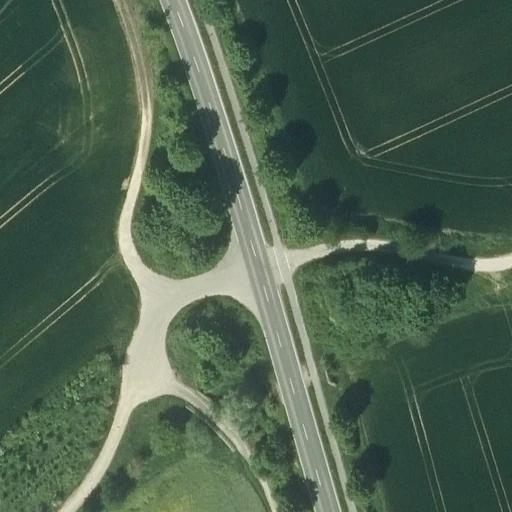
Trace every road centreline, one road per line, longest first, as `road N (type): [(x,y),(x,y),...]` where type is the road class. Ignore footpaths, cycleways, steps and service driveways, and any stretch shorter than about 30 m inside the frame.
road 1 (track): [(67,511),(99,476),(154,301),(280,258),(355,245),(467,268),(511,265)]
road 2 (secondary): [(326,511),(170,0)]
road 3 (track): [(121,0),(145,87),(147,127),(121,236),(154,301)]
road 4 (track): [(137,368),(223,426),(276,511)]
